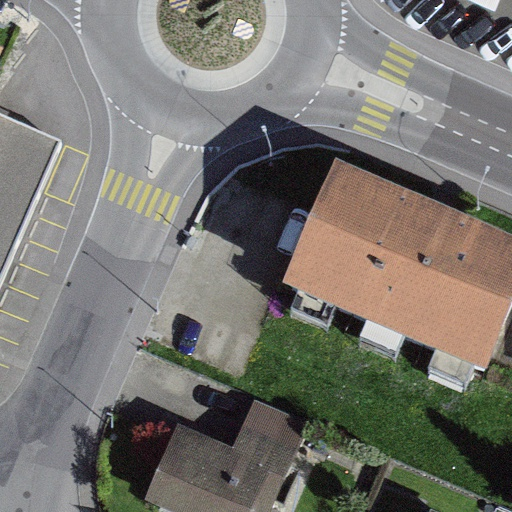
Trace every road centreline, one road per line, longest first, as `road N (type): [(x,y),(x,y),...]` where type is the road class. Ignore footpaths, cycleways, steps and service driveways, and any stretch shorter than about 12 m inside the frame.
road 1 (residential): [(4,494),(176,104)]
road 2 (secondary): [(300,59),(511,150)]
road 3 (secondary): [(176,104),(199,112),(247,107),(287,80),(300,59)]
road 4 (secondary): [(122,0),(126,52),(138,74),(176,104)]
